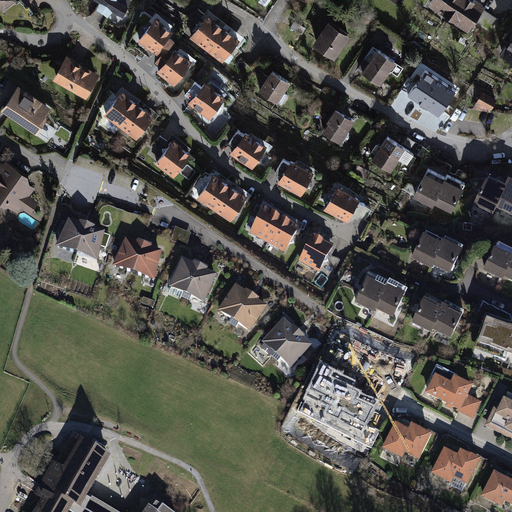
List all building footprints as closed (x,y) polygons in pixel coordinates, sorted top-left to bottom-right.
[(123,16),(129,0),(95,0),(103,7),(123,16)] [(235,0),(264,19),(276,0),(235,0)] [(473,28),(491,1),(488,0),(435,0),(434,2),(473,28)] [(241,37),(208,13),(190,37),(223,61),(241,37)] [(181,33),(157,15),(138,41),(162,58),(181,33)] [(349,35),(326,21),(310,44),(334,59),(349,35)] [(192,62),(173,48),(155,73),(174,87),(192,62)] [(394,61),(375,49),(359,74),(378,86),(394,61)] [(103,75),(70,56),(56,80),(90,99),(103,75)] [(425,68),(407,97),(428,110),(446,80),(425,68)] [(292,80),(272,69),(258,93),(277,105),(292,80)] [(226,96),(206,80),(187,105),(208,120),(226,96)] [(52,106),(17,84),(1,109),(36,132),(52,106)] [(155,116),(120,91),(104,114),(139,139),(155,116)] [(495,114),(502,100),(487,92),(480,105),(495,114)] [(354,120),(335,109),(321,132),(340,144),(354,120)] [(265,147),(244,132),(228,154),(250,169),(265,147)] [(404,147),(386,135),(370,160),(388,172),(404,147)] [(191,154),(173,140),(154,164),(172,178),(191,154)] [(314,172),(290,158),(275,184),(298,198),(314,172)] [(36,183),(1,162),(0,162),(0,202),(17,213),(20,207),(30,214),(39,201),(29,194),(36,183)] [(249,196),(215,172),(198,197),(231,220),(249,196)] [(447,182),(430,173),(418,195),(437,205),(441,198),(459,208),(469,188),(449,177),(447,182)] [(507,190),(490,182),(478,206),(496,214),(499,209),(511,214),(511,183),(510,183),(507,190)] [(359,199),(335,185),(321,211),(345,225),(359,199)] [(300,228),(266,208),(250,235),(284,255),(300,228)] [(68,221),(59,247),(97,261),(106,235),(68,221)] [(335,247),(315,235),(298,264),(319,275),(335,247)] [(439,247),(424,239),(412,261),(431,271),(435,265),(451,273),(462,253),(441,243),(439,247)] [(163,257),(123,242),(114,267),(153,282),(163,257)] [(511,260),(495,251),(482,276),(501,286),(505,278),(511,281),(511,260)] [(183,262),(170,289),(205,306),(218,279),(183,262)] [(368,280),(356,305),(375,315),(377,312),(394,320),(406,296),(388,287),(387,290),(368,280)] [(268,309),(236,287),(218,312),(250,335),(268,309)] [(423,301),(410,326),(431,336),(433,333),(450,342),(463,317),(442,306),(440,309),(423,301)] [(288,320),(265,345),(293,372),(316,347),(288,320)] [(511,331),(485,322),(475,352),(505,362),(506,358),(511,359),(511,331)] [(511,371),(495,366),(492,374),(511,380),(511,371)] [(434,376),(424,396),(473,420),(481,404),(468,397),(473,388),(453,378),(450,384),(434,376)] [(373,410),(333,389),(314,423),(354,444),(373,410)] [(499,411),(494,409),(485,428),(511,441),(511,399),(508,397),(505,402),(503,402),(499,411)] [(410,431),(397,425),(383,451),(404,461),(406,456),(419,463),(432,437),(412,427),(410,431)] [(33,511),(169,511),(163,507),(161,509),(156,506),(152,511),(150,511),(146,509),(144,511),(109,511),(91,500),(87,498),(107,465),(110,460),(108,459),(112,452),(89,437),(84,444),(81,442),(64,470),(53,464),(38,488),(37,489),(35,493),(42,497),(33,511)] [(445,451),(431,477),(451,488),(454,482),(468,489),(482,462),(462,451),(458,458),(445,451)] [(511,482),(497,474),(482,500),(502,511),(507,504),(511,506),(511,482)]
